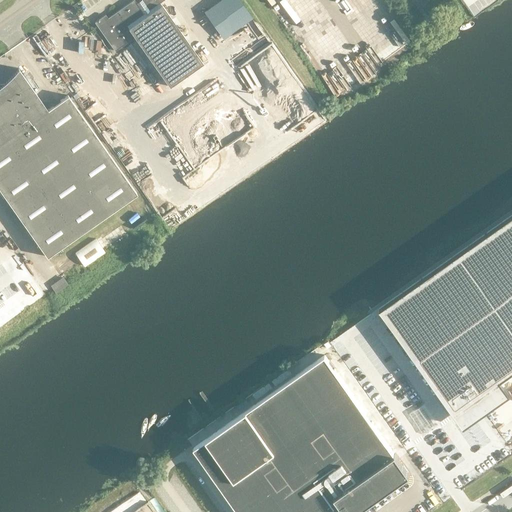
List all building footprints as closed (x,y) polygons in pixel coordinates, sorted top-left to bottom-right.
[(169,86),(203,62),(160,2),(162,0),(139,0),(136,2),(134,0),(132,0),(108,17),(105,14),(94,22),(111,45),(130,31),(169,86)] [(0,189),(47,256),(137,193),(68,95),(47,109),(18,68),(13,74),(4,82),(3,82),(1,83),(0,82),(0,189)] [(511,213),(379,307),(453,413),(511,371),(511,213)] [(96,238),(75,253),(84,265),(105,251),(96,238)] [(394,453),(325,355),(194,447),(239,511),(357,511),(363,509),(361,507),(365,504),(364,502),(408,471),(395,453),(394,453)]
